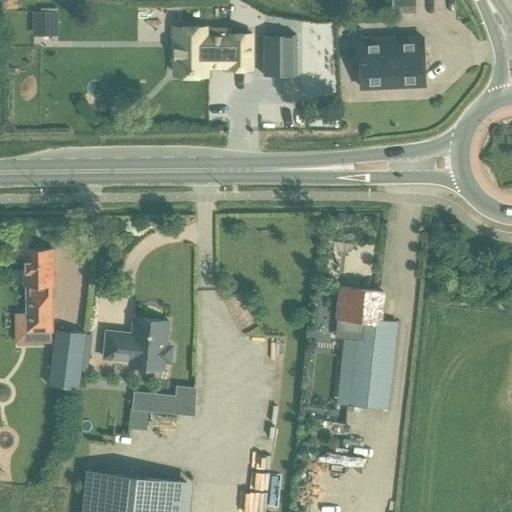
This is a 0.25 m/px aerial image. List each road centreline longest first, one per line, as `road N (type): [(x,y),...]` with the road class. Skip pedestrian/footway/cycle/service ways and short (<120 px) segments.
road 1 (primary): [(0,173),(234,170)]
road 2 (primary): [(234,170),(462,178)]
road 3 (primary): [(460,142),(234,170)]
